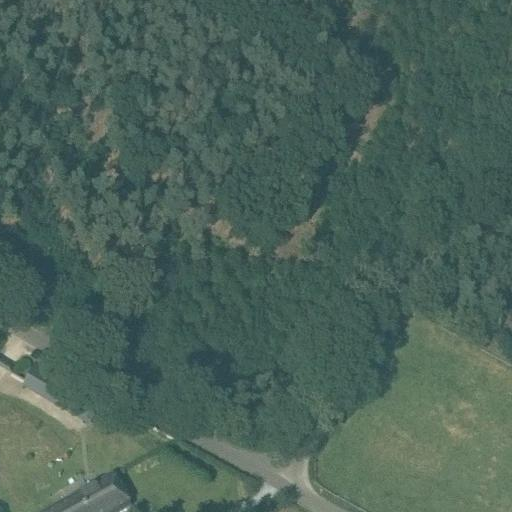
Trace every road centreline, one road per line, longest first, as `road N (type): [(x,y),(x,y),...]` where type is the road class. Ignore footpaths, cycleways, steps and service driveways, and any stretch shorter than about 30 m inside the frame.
road 1 (unclassified): [(273,484),(401,295),(511,159)]
road 2 (unclassified): [(273,484),(0,319)]
